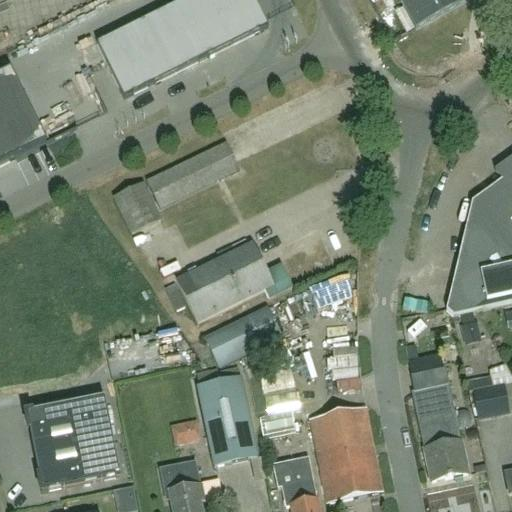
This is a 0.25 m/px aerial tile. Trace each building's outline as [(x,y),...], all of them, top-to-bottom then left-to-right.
[(253,0),(190,0),(97,46),(124,101),(268,29),(253,0)] [(400,0),(405,9),(417,30),(417,31),(472,1),(489,5),(490,0),(400,0)] [(21,42),(1,51),(7,64),(27,55),(21,42)] [(0,95),(0,169),(29,155),(0,95)] [(62,121),(68,131),(83,124),(78,113),(62,121)] [(226,147),(147,185),(160,213),(239,174),(226,147)] [(471,204),(446,313),(452,318),(460,316),(471,314),(472,314),(511,305),(511,159),(494,173),(501,182),(471,204)] [(161,222),(143,185),(112,200),(130,238),(161,222)] [(76,234),(37,262),(106,360),(145,332),(76,234)] [(252,247),(249,248),(177,284),(199,327),(262,296),(266,303),(292,289),(281,267),(266,274),(252,247)] [(3,310),(15,304),(3,279),(0,280),(0,305),(1,305),(3,310)] [(186,309),(175,286),(164,291),(176,314),(186,309)] [(281,340),(267,313),(266,310),(205,340),(220,370),(281,340)] [(480,343),(476,324),(460,327),(464,346),(480,343)] [(333,336),(335,349),(355,346),(354,334),(333,336)] [(359,355),(332,357),(333,385),(361,383),(359,355)] [(411,396),(430,485),(467,478),(448,388),(444,371),(410,378),(413,395),(411,396)] [(298,390),(290,391),(287,374),(262,378),(268,415),(302,409),(298,390)] [(197,390),(214,470),(258,461),(241,381),(197,390)] [(478,423),(509,417),(503,388),(473,393),(478,423)] [(32,414),(25,416),(29,432),(30,432),(30,435),(38,476),(39,476),(39,479),(38,479),(41,496),(48,495),(48,494),(121,479),(105,401),(32,415),(32,414)] [(326,506),(382,494),(365,410),(309,422),(326,506)] [(264,420),(267,434),(294,428),(291,414),(264,420)] [(177,439),(201,438),(200,422),(176,423),(177,439)] [(308,461),(273,468),(278,492),(282,491),(286,511),(290,510),(290,511),(319,511),(318,503),(317,503),(312,481),(308,461)] [(197,469),(162,476),(164,483),(168,503),(172,502),(173,511),(200,511),(200,506),(205,505),(201,490),(197,469)]
